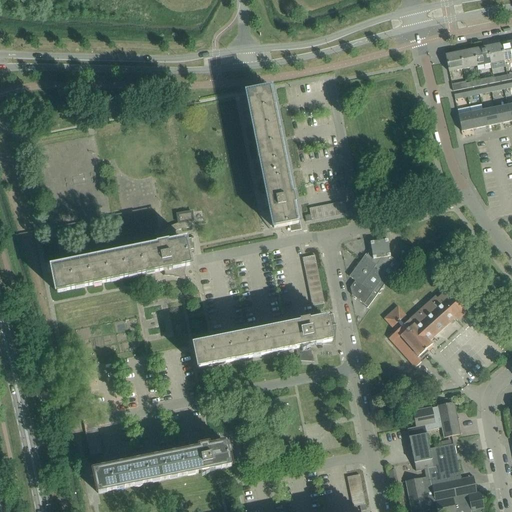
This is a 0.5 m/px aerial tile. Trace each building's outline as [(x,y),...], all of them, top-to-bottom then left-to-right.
[(505,61),(511,59),(511,41),(507,43),(508,43),(501,44),(505,61)] [(490,64),(505,61),(501,44),(494,46),(494,45),(487,47),(490,64)] [(476,67),(490,64),(487,47),(480,48),(480,49),(473,50),(476,67)] [(463,69),(476,67),(473,50),(466,51),(459,52),(463,69)] [(456,71),(463,69),(459,52),(453,54),(446,56),(446,55),(445,55),(449,72),(450,72),(449,72),(456,70),(456,71)] [(466,84),(465,82),(451,85),(453,91),(467,89),(466,84)] [(473,96),(479,95),(478,90),(466,92),(467,97),(468,104),(474,103),(473,96)] [(272,218),(274,229),(289,226),(290,232),(301,230),(299,220),(295,221),(269,91),(247,95),(270,211),(263,213),(264,217),(275,215),(275,217),(272,218)] [(498,124),(510,122),(507,106),(494,108),(498,124)] [(486,127),(498,124),(494,108),(482,111),(486,127)] [(473,129),(486,127),(482,111),(470,113),(473,129)] [(461,132),(473,129),(470,113),(458,116),(461,132)] [(345,202),(339,203),(341,215),(347,214),(345,202)] [(333,204),(335,216),(341,215),(339,203),(333,204)] [(327,205),(329,218),(335,216),(333,204),(327,205)] [(321,206),(324,219),(329,218),(327,205),(321,206)] [(315,208),(318,220),(324,219),(321,206),(315,208)] [(312,221),(318,220),(315,208),(309,209),(310,215),(312,221)] [(183,229),(189,228),(189,225),(192,225),(191,221),(193,221),(192,212),(184,213),(177,214),(178,223),(177,223),(168,227),(164,229),(162,231),(159,233),(163,238),(166,236),(174,232),(183,229)] [(178,271),(177,268),(190,265),(187,250),(193,249),(194,249),(194,243),(192,244),(191,239),(194,239),(194,237),(191,238),(181,240),(182,244),(53,271),(57,293),(165,271),(166,276),(171,276),(175,277),(181,279),(182,275),(180,274),(180,271),(178,271)] [(126,252),(140,249),(140,248),(156,245),(154,237),(124,243),(126,252)] [(395,270),(400,263),(400,262),(399,263),(390,256),(387,240),(370,242),(371,249),(365,257),(364,256),(361,260),(373,269),(388,279),(393,272),(394,273),(395,273),(395,272),(396,272),(396,271),(395,270)] [(312,306),(324,304),(316,263),(314,256),(302,258),(312,306)] [(384,287),(383,286),(388,279),(373,269),(361,260),(349,277),(355,281),(350,288),(352,295),(352,296),(367,307),(367,308),(367,309),(381,289),(382,289),(383,290),(383,289),(384,289),(384,288),(384,287)] [(397,331),(389,338),(415,368),(421,363),(417,358),(433,344),(432,343),(431,345),(428,342),(441,330),(454,318),(457,321),(466,312),(465,311),(471,306),(473,306),(473,305),(471,305),(456,288),(456,286),(455,286),(455,288),(449,293),(447,291),(438,299),(436,297),(436,296),(435,296),(435,297),(408,322),(404,317),(405,316),(398,308),(385,319),(393,328),(394,327),(397,331)] [(322,344),(323,345),(323,344),(332,342),(330,334),(331,326),(336,325),(336,324),(335,324),(333,314),(323,316),(324,320),(194,346),(199,369),(296,349),(298,361),(314,362),(312,355),(310,346),(322,344)] [(424,427),(425,431),(441,428),(443,438),(460,435),(454,403),(437,406),(437,407),(432,408),(432,407),(412,411),(416,428),(416,429),(424,427)] [(102,453),(97,426),(95,418),(83,420),(91,462),(97,460),(96,455),(102,453)] [(429,449),(425,431),(424,427),(416,429),(416,428),(407,429),(416,472),(424,470),(426,478),(400,483),(405,482),(411,511),(427,511),(445,508),(445,511),(480,511),(480,510),(484,509),(481,492),(476,493),(473,477),(461,479),(454,444),(429,449)] [(98,494),(231,467),(228,452),(235,450),(232,439),(222,441),(223,445),(209,448),(208,445),(206,445),(202,437),(198,439),(199,447),(200,450),(94,472),(98,494)] [(347,478),(348,484),(360,481),(359,475),(347,478)] [(348,484),(349,490),(362,487),(360,481),(348,484)] [(349,490),(351,496),(363,493),(362,487),(349,490)] [(351,496),(352,501),(364,499),(363,493),(351,496)] [(353,507),(360,506),(365,505),(364,499),(352,501),(353,507)]
